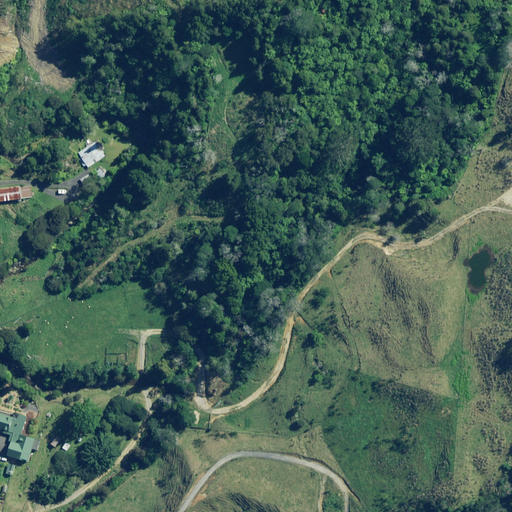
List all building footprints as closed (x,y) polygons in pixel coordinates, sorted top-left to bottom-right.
[(95,142),(78,153),(81,157),(78,159),(84,167),(86,165),(88,168),(104,157),(95,142)] [(107,175),(102,168),(94,173),(99,181),(107,175)] [(21,191),(20,187),(0,188),(0,201),(32,198),(31,190),(21,191)] [(18,418),(0,411),(0,432),(10,436),(8,442),(11,443),(7,456),(27,463),(36,440),(21,435),(28,417),(19,414),(18,418)] [(60,440),(56,437),(51,444),(55,447),(60,440)] [(15,466),(9,464),(6,474),(12,476),(15,466)]
